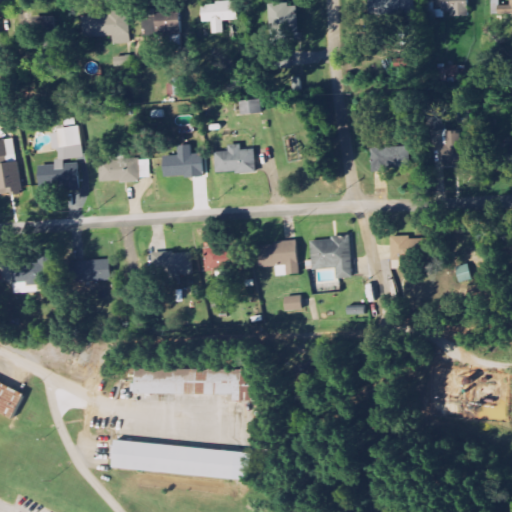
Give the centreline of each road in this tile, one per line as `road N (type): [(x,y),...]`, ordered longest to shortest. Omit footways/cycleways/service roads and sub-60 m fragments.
road 1 (residential): [(0,227),(511,201)]
road 2 (residential): [(385,320),(352,175),(331,0)]
